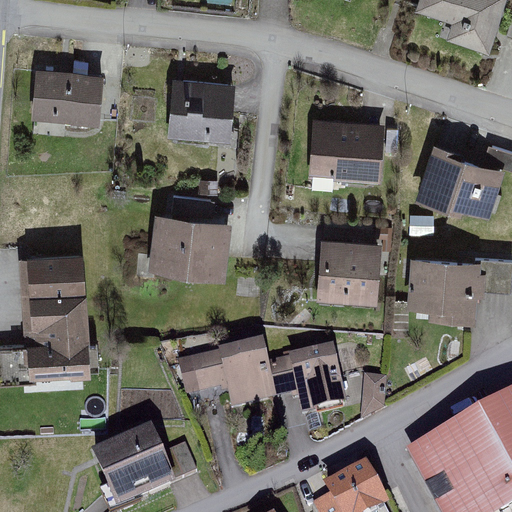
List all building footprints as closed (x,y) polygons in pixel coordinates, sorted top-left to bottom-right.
[(441,40),(483,55),(502,0),(415,0),(412,9),(448,22),(441,40)] [(100,122),(103,75),(30,71),(27,118),(100,122)] [(167,79),(165,137),(228,138),(229,81),(167,79)] [(380,124),(311,119),(307,181),(376,186),(380,124)] [(429,143),(412,195),(488,219),(504,167),(429,143)] [(223,276),(228,221),(149,214),(144,269),(223,276)] [(318,236),(314,302),(374,305),(378,240),(318,236)] [(481,323),(483,271),(476,271),(477,258),(406,255),(404,308),(426,309),(426,321),(481,323)] [(24,396),(84,394),(83,373),(86,373),(81,256),(20,259),(24,345),(0,345),(0,386),(24,386),(24,396)] [(269,401),(269,399),(264,380),(255,342),(214,352),(214,355),(174,365),(184,407),(225,397),(228,411),(269,401)] [(288,375),(264,380),(269,399),(293,394),(297,412),(341,401),(329,348),(285,358),(288,375)] [(389,380),(360,379),(359,423),(384,413),(389,380)] [(434,511),(501,511),(511,506),(511,390),(402,455),(434,511)] [(185,446),(154,458),(143,431),(84,455),(107,511),(110,511),(198,475),(185,446)] [(377,511),(384,509),(360,466),(317,489),(329,511),(377,511)]
